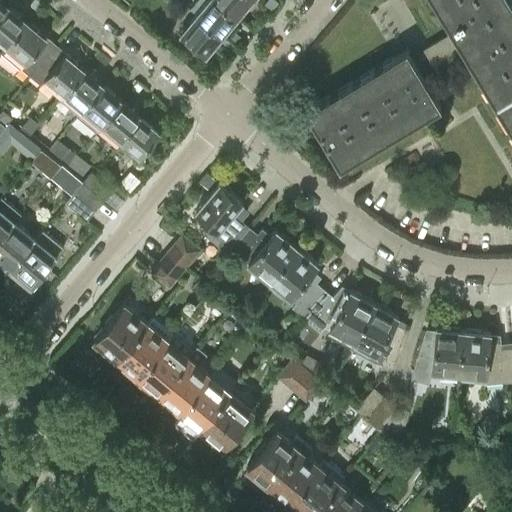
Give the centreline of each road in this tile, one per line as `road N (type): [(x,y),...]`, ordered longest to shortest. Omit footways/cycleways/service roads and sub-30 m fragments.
road 1 (residential): [(0,382),(227,113)]
road 2 (residential): [(511,270),(442,265),(391,246),(227,113)]
road 3 (secondary): [(159,511),(0,382)]
road 4 (residential): [(227,113),(94,0)]
road 5 (residential): [(227,113),(322,0)]
